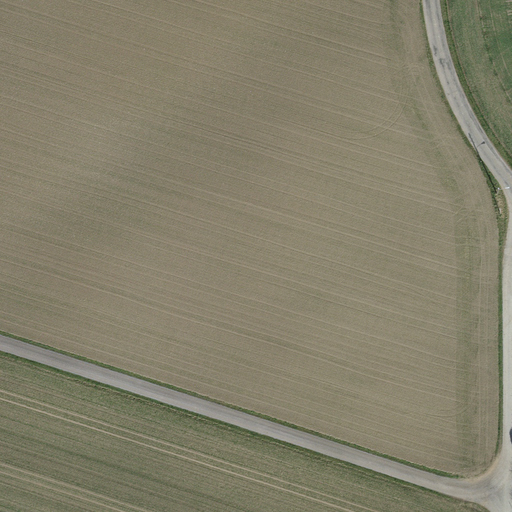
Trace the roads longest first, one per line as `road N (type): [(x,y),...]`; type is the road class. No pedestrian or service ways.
road 1 (track): [(0,343),(510,499)]
road 2 (track): [(510,499),(511,282)]
road 3 (track): [(511,182),(456,100),(430,0)]
